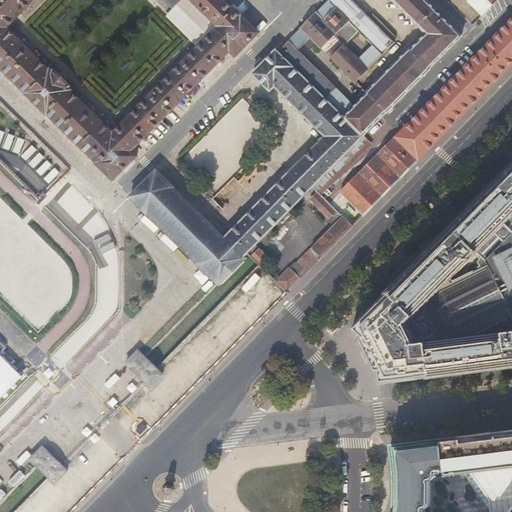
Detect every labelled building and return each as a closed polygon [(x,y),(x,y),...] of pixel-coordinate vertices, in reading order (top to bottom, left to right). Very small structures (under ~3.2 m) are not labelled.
[(0,0),(0,67),(26,93),(25,94),(46,115),(47,114),(96,162),(95,163),(113,180),(136,156),(131,151),(230,51),(236,56),(259,33),(242,15),(241,16),(224,0),(0,0)] [(336,86),(298,50),(289,41),(278,52),(276,50),(253,74),(270,91),(275,86),(326,136),(225,239),(173,188),(173,187),(156,170),(130,197),(147,214),(148,214),(198,263),(197,263),(217,283),(219,285),(221,282),(222,283),(244,261),(243,260),(245,258),(243,257),(247,253),(259,265),(262,268),(271,259),(256,244),(313,186),(318,192),(321,195),(371,142),(363,135),(386,111),(387,112),(430,69),(429,68),(462,36),(436,10),(436,9),(426,0),(392,0),(427,33),(411,50),(409,49),(366,92),(367,94),(354,107),(335,88),(336,86)] [(372,45),(359,60),(344,45),(343,46),(333,57),(332,58),(355,81),(394,42),(393,41),(396,37),(372,13),(369,17),(352,0),(329,0),(295,35),(304,44),(310,49),(317,43),(321,47),(322,46),(332,35),(339,29),(349,39),(358,30),(372,45)] [(340,202),(356,218),(361,213),(364,216),(381,198),(399,181),(416,163),(511,65),(511,19),(393,140),(375,158),(358,176),(341,193),(333,201),(338,205),(340,202)] [(304,44),(295,35),(289,41),(298,50),(304,44)] [(332,35),(322,46),(333,57),(343,46),(332,35)] [(242,98),(187,155),(220,187),(275,129),(242,98)] [(251,166),(239,181),(245,185),(257,171),(251,166)] [(399,281),(352,329),(358,334),(362,338),(361,340),(364,347),(363,347),(366,354),(371,364),(372,363),(376,370),(378,371),(379,384),(511,367),(511,166),(489,190),(471,208),(401,279),(399,281)] [(180,186),(201,205),(205,200),(185,181),(180,186)] [(323,197),(321,195),(318,192),(311,199),(330,218),(337,211),(329,203),(331,201),(325,195),(323,197)] [(84,282),(0,198),(0,294),(35,330),(84,282)] [(289,292),(353,227),(343,216),(276,282),(287,294),(289,292)] [(145,382),(151,387),(163,375),(157,369),(143,356),(138,350),(126,363),(145,382)] [(511,510),(510,511),(511,511),(511,429),(501,431),(469,435),(466,435),(441,438),(443,452),(446,476),(469,473),(511,467),(511,510)] [(425,511),(426,508),(428,507),(430,505),(431,504),(431,480),(433,480),(435,478),(437,476),(437,473),(445,472),(443,452),(441,438),(437,439),(428,440),(398,444),(391,445),(390,445),(390,446),(393,465),(394,500),(392,511),(425,511)] [(50,478),(56,483),(68,471),(62,465),(43,447),(31,459),(37,465),(50,478)] [(511,467),(469,473),(489,501),(490,511),(510,511),(511,510),(511,467)]
